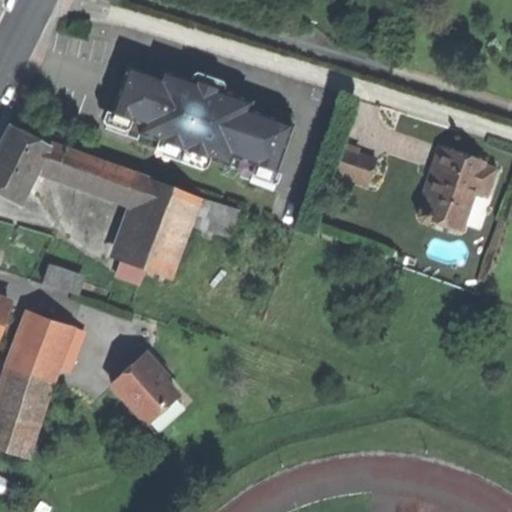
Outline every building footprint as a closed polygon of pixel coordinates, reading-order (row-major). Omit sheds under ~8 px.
[(119,96),(107,129),(141,141),(143,135),(245,171),(242,178),(272,189),(297,119),(132,61),(119,96)] [(0,146),(0,194),(22,205),(49,153),(54,155),(57,149),(51,146),(10,126),(0,146)] [(52,144),(51,146),(57,149),(54,155),(45,173),(76,182),(85,155),(52,144)] [(331,172),(352,179),(360,154),(339,147),(331,172)] [(466,155),(448,149),(429,207),(423,210),(421,217),(422,222),(430,224),(435,221),(463,230),(465,224),(478,183),(492,188),(498,169),(485,165),(487,162),(466,155)] [(378,161),(360,154),(352,179),(370,185),(378,161)] [(152,179),(85,155),(76,182),(144,202),(152,179)] [(197,195),(152,179),(144,202),(128,247),(173,263),(188,220),(197,195)] [(485,209),(492,188),(478,183),(465,224),(483,230),(489,211),(485,209)] [(239,210),(197,195),(188,220),(230,235),(239,210)] [(168,278),(173,263),(128,247),(123,262),(146,270),(168,278)] [(141,284),(146,270),(123,262),(118,276),(141,284)] [(49,270),(44,284),(78,295),(83,281),(49,270)] [(0,334),(10,306),(0,302),(0,334)] [(33,313),(0,409),(0,411),(40,425),(73,327),(33,313)] [(127,370),(112,384),(146,421),(175,395),(176,394),(164,381),(166,379),(154,366),(152,367),(142,357),(127,370)] [(182,402),(175,395),(146,421),(156,433),(175,415),(172,411),(182,402)] [(40,425),(0,411),(0,447),(28,457),(40,425)] [(10,482),(0,476),(0,492),(4,494),(10,482)]
